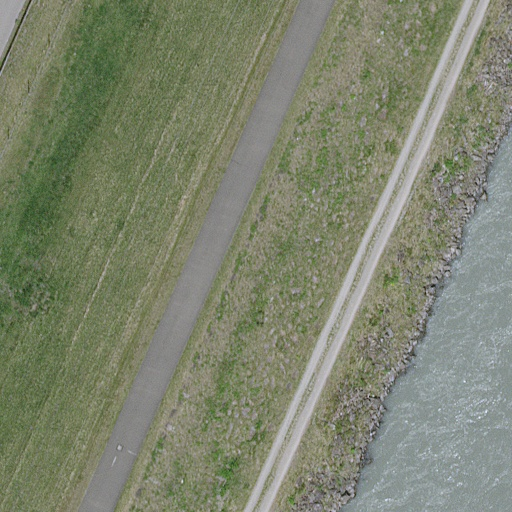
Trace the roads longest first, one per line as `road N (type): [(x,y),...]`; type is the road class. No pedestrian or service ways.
road 1 (track): [(472,0),(246,511)]
road 2 (track): [(318,0),(95,511)]
